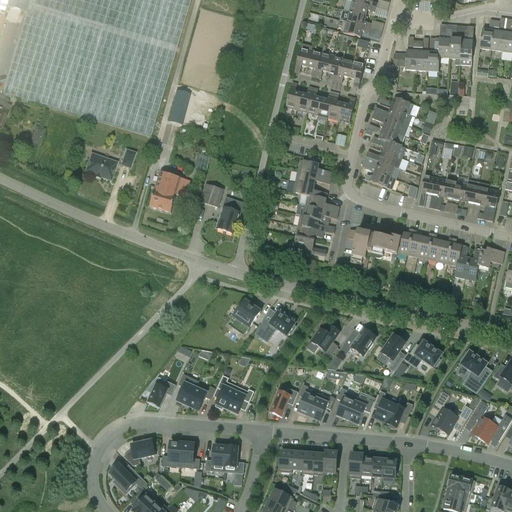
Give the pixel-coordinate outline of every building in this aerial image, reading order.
[(0,0),(0,17),(4,19),(7,7),(26,13),(2,94),(21,100),(20,102),(26,104),(27,101),(150,138),(190,0),(0,0)] [(352,0),(352,2),(376,9),(378,4),(370,2),(370,0),(352,0)] [(349,13),(366,17),(367,11),(375,14),(376,9),(352,2),(349,13)] [(346,23),(371,30),(372,25),(364,23),(366,17),(349,13),(346,23)] [(493,32),(495,22),(490,21),(489,28),(488,31),(482,30),(480,50),(491,51),(493,32)] [(504,33),(502,53),(511,54),(511,21),(511,22),(510,34),(504,33)] [(491,51),(502,53),(504,33),(498,33),(499,23),(495,22),(493,32),(491,51)] [(371,30),(346,23),(343,34),(360,39),(362,32),(370,34),(371,30)] [(451,40),(451,27),(447,26),(446,40),(439,40),(438,54),(439,54),(439,59),(449,60),(451,40)] [(460,66),(461,41),(455,41),(456,27),(451,27),(451,40),(449,60),(455,60),(454,65),(460,66)] [(461,41),(460,66),(471,66),(473,42),(474,32),(474,28),(469,28),(468,41),(461,41)] [(438,73),(439,59),(439,54),(438,54),(439,40),(435,39),(435,50),(434,53),(428,53),(427,72),(438,73)] [(297,74),(300,75),(302,67),(307,68),(312,52),(313,48),(302,45),(301,49),(295,73),(297,74)] [(322,54),(312,52),(307,68),(313,70),(311,78),(316,79),(322,54)] [(405,71),(416,72),(417,52),(406,52),(406,56),(394,55),(393,67),(405,68),(405,71)] [(427,72),(428,53),(417,52),(416,72),(427,72)] [(323,72),(328,74),(333,57),(322,54),(316,79),(321,80),(323,72)] [(332,83),(337,84),(343,59),(333,57),(328,74),(334,75),(332,83)] [(343,77),(349,79),(354,62),(343,59),(337,84),(342,85),(343,77)] [(354,62),(349,79),(355,80),(353,88),(358,89),(364,65),(354,62)] [(471,87),(461,87),(461,82),(452,81),(451,96),(471,97),(471,87)] [(286,109),(297,111),(301,95),(295,93),(297,85),(292,84),(286,109)] [(307,114),(313,89),(309,88),(307,96),(301,95),(297,111),(307,114)] [(307,114),(318,117),(322,100),(316,98),(318,91),(313,89),(307,114)] [(181,127),(190,96),(176,92),(168,123),(181,127)] [(328,119),(334,95),(329,93),(328,101),(322,100),(318,117),(328,119)] [(328,119),(339,122),(343,105),(337,103),(339,96),(334,95),(328,119)] [(343,105),(339,122),(349,124),(356,100),(350,98),(348,106),(343,105)] [(394,99),(390,109),(410,117),(414,106),(394,99)] [(0,130),(8,113),(11,106),(7,104),(7,106),(4,105),(4,104),(0,102),(0,130)] [(386,119),(407,127),(411,117),(410,117),(390,109),(388,116),(386,115),(386,114),(375,110),(373,114),(386,119)] [(422,131),(431,135),(439,114),(431,111),(422,131)] [(385,123),(382,129),(404,138),(407,127),(386,119),(373,114),(372,119),(383,123),(383,122),(385,123)] [(35,126),(31,144),(42,146),(46,128),(35,126)] [(394,145),(400,147),(404,138),(382,129),(378,140),(386,143),(386,142),(394,146),(394,145)] [(385,146),(382,153),(402,160),(406,150),(402,149),(402,148),(400,147),(394,145),(394,146),(386,142),(386,143),(378,140),(373,138),(371,142),(382,147),(383,146),(385,146)] [(472,158),(474,148),(466,147),(464,156),(472,158)] [(135,154),(126,151),(121,166),(130,169),(135,154)] [(367,153),(365,158),(371,160),(379,163),(394,169),(398,170),(402,160),(382,153),(380,158),(367,153)] [(206,171),(211,157),(200,154),(195,167),(206,171)] [(85,173),(110,182),(117,164),(91,155),(85,173)] [(298,172),(331,179),(332,173),(318,170),(320,160),(308,157),(307,163),(300,161),(298,171),(293,170),(293,173),(297,174),(298,172)] [(371,160),(365,158),(364,163),(362,168),(374,173),(396,181),(400,171),(398,170),(394,169),(379,163),(371,160)] [(297,174),(296,183),(314,187),(315,182),(329,186),(331,179),(298,172),(297,174)] [(176,196),(185,198),(189,182),(181,179),(160,173),(150,208),(171,214),(176,196)] [(396,181),(374,173),(372,178),(369,179),(366,178),(365,181),(392,192),(396,181)] [(432,196),(435,179),(424,177),(418,207),(424,208),(426,198),(426,197),(426,195),(432,196)] [(442,202),(442,198),(446,182),(435,179),(432,196),(429,209),(435,211),(440,212),(441,206),(442,202)] [(456,184),(453,200),(464,203),(468,182),(457,180),(456,184)] [(468,181),(468,182),(464,203),(474,205),(479,184),(468,181)] [(453,200),(456,184),(446,182),(442,198),(442,202),(446,203),(446,202),(452,203),(453,200)] [(293,194),(307,197),(326,201),(327,194),(313,191),(314,187),(296,183),(293,194)] [(479,184),(474,205),(485,207),(488,191),(489,186),(479,184)] [(224,190),(206,185),(200,203),(218,209),(224,190)] [(407,198),(415,201),(418,190),(410,187),(407,198)] [(488,191),(485,207),(496,210),(499,193),(488,191)] [(307,197),(305,207),(338,214),(339,208),(325,205),(326,201),(307,197)] [(226,199),(216,229),(234,236),(244,204),(226,199)] [(305,207),(303,217),(303,218),(319,221),(318,222),(321,222),(322,217),(337,220),(338,214),(305,207)] [(300,217),(298,228),(324,233),(325,227),(318,226),(318,222),(319,221),(303,218),(303,217),(300,217)] [(295,239),(296,239),(297,238),(314,242),(315,238),(322,239),(324,233),(298,228),(295,239)] [(402,233),(397,254),(407,257),(413,231),(409,230),(408,235),(402,233)] [(397,254),(402,233),(390,231),(388,240),(376,237),(377,232),(372,231),(371,236),(350,231),(348,240),(356,242),(350,267),(366,271),(368,260),(366,260),(367,254),(374,255),(374,257),(376,260),(379,260),(382,259),(382,257),(383,257),(384,253),(392,255),(390,262),(396,263),(397,254)] [(417,259),(422,238),(415,237),(417,232),(413,231),(407,257),(417,259)] [(422,238),(417,259),(427,261),(433,236),(429,235),(428,239),(422,238)] [(436,236),(433,236),(427,261),(437,263),(442,242),(435,241),(436,236)] [(297,238),(296,239),(293,253),(302,255),(303,253),(325,258),(326,252),(313,249),(314,242),(297,238)] [(448,244),(442,242),(437,263),(447,265),(453,240),(449,239),(448,244)] [(447,265),(457,268),(461,247),(455,246),(456,241),(453,240),(447,265)] [(461,247),(457,268),(454,278),(465,280),(469,259),(466,258),(468,248),(461,247)] [(495,264),(498,252),(487,249),(486,253),(482,251),(478,268),(479,268),(489,270),(490,263),(495,264)] [(473,260),(469,259),(465,280),(475,282),(479,268),(478,268),(482,251),(475,250),(473,260)] [(498,252),(495,264),(502,265),(504,253),(498,252)] [(228,326),(244,337),(261,313),(245,301),(228,326)] [(295,325),(278,313),(273,320),(268,317),(255,335),(261,339),(266,332),(273,336),(277,330),(287,337),(289,334),(291,335),(296,328),(294,327),(295,325)] [(332,344),(340,333),(330,326),(326,332),(321,328),(311,343),(326,353),(324,355),(330,359),(338,347),(332,344)] [(357,339),(351,335),(339,352),(346,357),(351,349),(363,357),(368,351),(369,351),(374,344),(373,344),(376,339),(364,330),(357,339)] [(398,356),(405,345),(393,337),(380,355),(390,361),(388,364),(390,366),(388,370),(394,374),(404,360),(398,356)] [(408,354),(404,361),(410,365),(413,360),(420,365),(422,361),(433,369),(434,367),(436,368),(440,362),(439,360),(442,355),(424,343),(420,348),(417,346),(410,355),(408,354)] [(460,366),(471,373),(467,379),(474,384),(471,389),(478,394),(489,378),(482,374),(488,365),(470,352),(468,355),(467,354),(462,361),(463,362),(460,366)] [(345,381),(347,374),(339,372),(341,359),(333,358),(329,378),(345,381)] [(511,363),(505,373),(499,369),(493,379),(510,391),(511,388),(511,363)] [(177,402),(188,407),(198,386),(187,381),(188,378),(183,376),(178,387),(183,389),(177,402)] [(227,411),(237,388),(227,383),(229,380),(223,377),(217,390),(222,392),(216,406),(215,408),(222,411),(223,409),(227,411)] [(157,383),(148,404),(160,409),(166,396),(171,398),(176,387),(166,382),(164,386),(157,383)] [(198,386),(188,407),(199,412),(205,399),(210,401),(212,396),(215,390),(210,388),(208,391),(198,386)] [(298,413),(309,418),(319,395),(308,391),(308,388),(303,386),(299,397),(304,400),(298,413)] [(248,393),(237,388),(227,411),(238,416),(244,402),(249,404),(254,394),(249,391),(248,393)] [(489,402),(493,396),(483,389),(479,395),(489,402)] [(270,414),(282,419),(288,405),(293,407),(298,394),(288,390),(286,396),(279,392),(270,414)] [(348,421),(357,398),(346,394),(347,392),(342,390),(337,401),(342,403),(336,417),(348,421)] [(386,424),(395,403),(384,398),(386,395),(381,393),(376,404),(381,406),(375,420),(386,424)] [(440,431),(452,412),(444,407),(450,397),(442,393),(429,415),(436,419),(431,426),(433,427),(432,429),(437,432),(439,430),(440,431)] [(329,400),(319,395),(309,418),(320,423),(326,409),(331,411),(335,400),(330,398),(329,400)] [(368,403),(357,398),(348,421),(359,426),(364,412),(369,414),(374,403),(369,401),(368,403)] [(478,439),(479,440),(491,420),(484,416),(489,407),(481,402),(468,424),(475,428),(471,435),(472,436),(471,437),(477,441),(478,439)] [(406,407),(395,403),(386,424),(390,426),(389,428),(395,430),(396,429),(397,429),(403,415),(408,418),(413,406),(407,404),(406,407)] [(452,412),(440,431),(449,437),(453,429),(460,433),(473,412),(466,407),(460,417),(452,412)] [(499,425),(491,420),(479,440),(488,445),(492,438),(499,442),(511,421),(511,420),(505,416),(499,425)] [(124,458),(133,467),(140,466),(139,460),(155,456),(152,442),(143,443),(137,444),(137,445),(131,446),(132,450),(124,458)] [(162,467),(180,470),(183,444),(171,442),(170,457),(163,457),(162,467)] [(183,444),(180,470),(199,472),(200,461),(193,460),(195,445),(183,444)] [(226,448),(224,474),(243,476),(244,464),(237,464),(238,449),(237,449),(237,447),(230,446),(230,448),(226,448)] [(205,472),(224,474),(226,448),(214,447),(213,462),(206,461),(205,472)] [(291,474),(293,454),(281,452),(280,462),(279,462),(279,467),(280,467),(279,473),(291,474)] [(315,455),(313,476),(324,477),(326,453),(325,456),(315,455)] [(326,453),(324,477),(325,474),(336,474),(337,454),(336,454),(336,453),(332,453),(332,454),(326,453)] [(293,454),(291,474),(292,474),(292,471),(302,472),(302,475),(304,454),(293,454)] [(304,454),(302,475),(313,476),(315,455),(304,454)] [(361,480),(363,456),(357,456),(357,455),(353,455),(353,456),(351,455),(349,479),(361,480)] [(372,478),(373,460),(363,459),(363,456),(361,480),(361,477),(372,478)] [(373,460),(372,478),(382,478),(382,482),(384,461),(373,460)] [(384,461),(382,482),(395,483),(395,477),(396,477),(397,472),(396,472),(397,462),(384,461)] [(119,466),(110,475),(119,484),(117,486),(125,494),(136,483),(142,489),(147,484),(133,470),(128,475),(119,466)] [(451,477),(448,489),(472,495),(475,483),(451,477)] [(281,488),(288,492),(290,487),(283,484),(281,488)] [(298,491),(290,487),(288,492),(295,496),(298,491)] [(503,511),(511,492),(499,488),(491,508),(501,511),(503,511)] [(472,495),(448,489),(449,489),(446,499),(469,505),(471,495),(472,495)] [(132,511),(148,511),(159,501),(158,500),(157,502),(144,490),(136,498),(141,502),(132,511)] [(275,491),(270,502),(288,511),(294,500),(275,491)] [(309,499),(312,495),(304,491),(302,496),(309,499)] [(503,511),(511,511),(511,494),(510,494),(511,492),(503,511)] [(312,495),(309,499),(316,503),(319,498),(312,495)] [(221,511),(226,502),(220,499),(213,511),(221,511)] [(450,511),(466,511),(469,505),(446,499),(443,510),(450,511)] [(372,511),(373,511),(396,511),(398,508),(375,500),(372,511)] [(159,501),(148,511),(164,511),(167,509),(159,501)] [(265,511),(288,511),(270,502),(265,511)]
